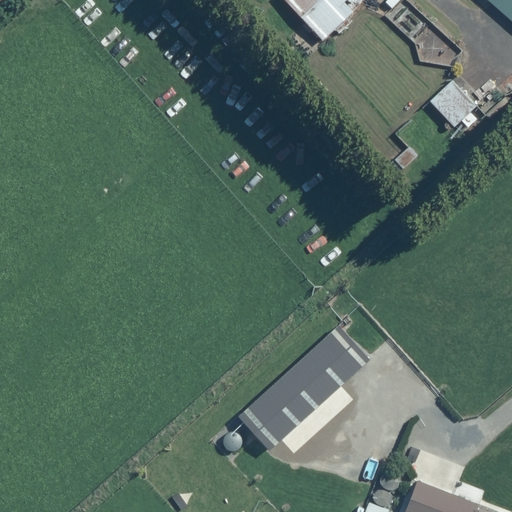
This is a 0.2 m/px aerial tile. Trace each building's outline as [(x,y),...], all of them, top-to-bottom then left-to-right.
[(284,0),(321,38),(356,5),(351,0),(284,0)] [(511,0),(488,0),(511,20),(511,0)] [(459,55),(402,1),(387,17),(414,43),(418,60),(448,67),(459,55)] [(454,81),(431,101),(452,125),(475,104),(454,81)] [(400,170),(417,157),(408,145),(391,159),(400,170)] [(496,511),(418,481),(405,511),(496,511)]
